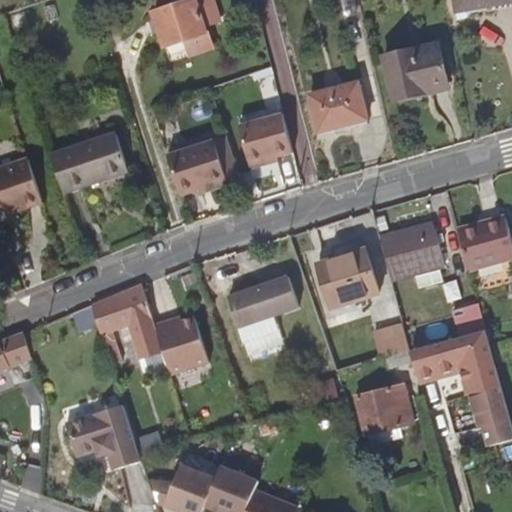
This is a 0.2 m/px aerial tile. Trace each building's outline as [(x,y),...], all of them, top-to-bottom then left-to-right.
[(189,54),(211,47),(195,0),(193,0),(153,13),(164,45),(184,39),(189,54)] [(511,0),(457,0),(459,11),(511,1),(511,0)] [(381,56),(392,100),(452,87),(441,42),(381,56)] [(319,132),(368,120),(359,83),(310,95),(319,132)] [(294,153),(284,113),(240,125),(249,164),(294,153)] [(51,154),(65,194),(129,173),(116,133),(51,154)] [(168,154),(181,194),(199,188),(227,179),(214,140),(168,154)] [(43,203),(30,161),(0,170),(0,212),(12,209),(22,206),(24,209),(43,203)] [(229,184),(227,179),(199,188),(202,192),(229,184)] [(458,229),(470,272),(511,260),(511,239),(505,216),(458,229)] [(440,268),(445,267),(434,224),(380,238),(393,281),(416,275),(420,289),(444,282),(440,268)] [(331,311),(382,295),(367,248),(317,263),(331,311)] [(276,316),(300,308),(289,276),(229,297),(244,342),(281,330),(276,316)] [(155,324),(143,285),(93,305),(97,319),(105,344),(114,342),(112,332),(131,326),(141,359),(146,375),(169,368),(155,324)] [(487,332),(479,303),(465,307),(473,336),(487,332)] [(97,319),(93,305),(73,313),(79,327),(97,319)] [(181,316),(170,319),(172,325),(183,322),(181,316)] [(169,368),(170,374),(209,363),(196,318),(183,322),(172,325),(170,319),(155,324),(169,368)] [(380,354),(410,350),(407,323),(377,327),(380,354)] [(491,345),(487,333),(412,353),(421,385),(441,380),(440,377),(463,371),(470,397),(473,396),(503,387),(500,379),(497,366),(496,362),(495,361),(495,360),(491,345)] [(499,361),(511,358),(505,341),(491,345),(495,360),(495,361),(496,362),(499,361)] [(0,371),(10,367),(0,342),(0,371)] [(401,428),(417,423),(406,385),(356,398),(365,437),(370,437),(372,447),(404,438),(401,428)] [(511,420),(503,387),(473,396),(483,431),(486,430),(491,448),(511,442),(511,420)] [(328,405),(324,392),(307,397),(310,409),(328,405)] [(136,440),(127,410),(70,429),(81,462),(101,455),(103,461),(112,459),(118,474),(144,465),(141,454),(136,440)] [(162,448),(158,433),(136,440),(141,454),(162,448)] [(203,511),(205,509),(216,481),(181,467),(174,486),(165,508),(174,511),(203,511)] [(216,481),(205,509),(213,511),(246,511),(255,492),(258,483),(221,469),(216,481)] [(300,511),(301,510),(255,492),(246,511),(300,511)]
